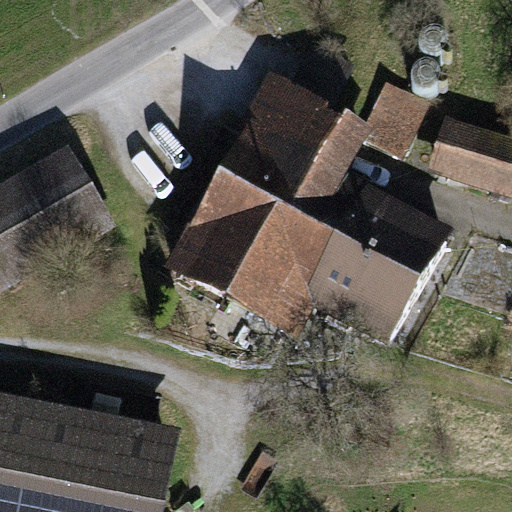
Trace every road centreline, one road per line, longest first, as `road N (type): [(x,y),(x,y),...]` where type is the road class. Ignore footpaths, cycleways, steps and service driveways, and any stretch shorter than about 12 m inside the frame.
road 1 (track): [(0,354),(206,386),(288,390),(379,377),(511,403)]
road 2 (residential): [(0,126),(215,0)]
